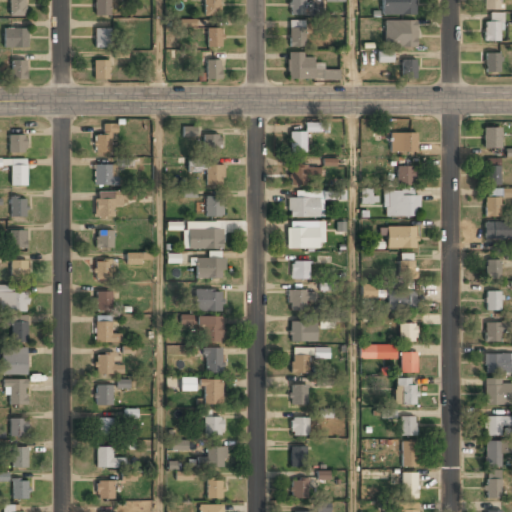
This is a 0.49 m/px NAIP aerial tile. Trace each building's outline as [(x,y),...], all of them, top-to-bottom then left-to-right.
[(8,0),(8,16),(24,16),(24,0),(8,0)] [(93,0),(93,15),(109,15),(109,0),(93,0)] [(219,0),(203,0),(203,16),(219,16),(219,0)] [(288,0),(288,15),(318,15),(318,0),(288,0)] [(414,15),(414,0),(381,0),(381,15),(414,15)] [(483,0),(483,10),(499,10),(499,0),(483,0)] [(485,41),(501,41),(501,13),(485,13),(485,41)] [(288,47),(305,47),(305,21),(288,21),(288,47)] [(384,47),(415,47),(415,21),(384,21),(384,47)] [(3,28),(3,48),(27,48),(27,28),(3,28)] [(109,28),(93,28),(93,48),(109,48),(109,28)] [(220,48),(220,28),(206,28),(206,48),(220,48)] [(393,51),(378,51),(377,63),(393,63),(393,51)] [(500,72),(500,52),(483,52),(483,72),(500,72)] [(286,53),(286,79),(313,79),(313,53),(286,53)] [(11,60),(11,80),(26,80),(26,60),(11,60)] [(93,60),(93,80),(109,80),(109,60),(93,60)] [(204,60),(204,79),(220,79),(220,60),(204,60)] [(401,79),(415,79),(415,60),(401,60),(401,79)] [(113,123),(103,124),(103,135),(93,135),(93,153),(114,153),(113,123)] [(184,135),(194,135),(194,127),(184,127),(184,135)] [(500,127),(482,127),(482,147),(500,147),(500,127)] [(288,152),(305,152),(305,132),(288,132),(288,152)] [(416,132),(389,132),(389,153),(416,153),(416,132)] [(26,134),(9,134),(9,149),(26,149),(26,134)] [(220,134),(202,134),(202,151),(220,151),(220,134)] [(500,184),(500,158),(485,158),(485,184),(500,184)] [(10,184),(26,184),(26,162),(9,163),(10,184)] [(112,164),(93,164),(93,186),(112,186),(112,164)] [(222,164),(204,164),(204,186),(222,186),(222,164)] [(318,166),(289,166),(289,184),(318,184),(318,166)] [(395,185),(414,185),(414,166),(395,166),(395,185)] [(500,217),(500,188),(484,188),(484,217),(500,217)] [(511,188),(501,188),(501,198),(511,197),(511,188)] [(414,190),(385,190),(385,217),(414,217),(414,190)] [(93,217),(113,217),(113,205),(122,205),(122,192),(93,192),(93,217)] [(9,216),(25,216),(25,195),(9,195),(9,216)] [(204,217),(222,217),(222,197),(204,197),(204,217)] [(319,217),(319,197),(286,197),(286,217),(319,217)] [(483,239),(511,239),(511,222),(483,222),(483,239)] [(415,227),(385,227),(385,248),(415,248),(415,227)] [(8,247),(26,247),(26,228),(8,228),(8,247)] [(182,230),(182,249),(220,249),(220,228),(195,228),(195,229),(182,230)] [(318,249),(318,228),(285,228),(285,249),(318,249)] [(113,231),(95,231),(95,249),(113,249),(113,231)] [(152,253),(125,252),(125,265),(142,265),(142,260),(151,260),(152,253)] [(222,277),(222,257),(195,257),(195,277),(222,277)] [(27,259),(9,259),(9,277),(27,277),(27,259)] [(398,279),(414,279),(414,259),(398,259),(398,279)] [(93,280),(110,280),(110,260),(93,260),(93,280)] [(499,260),(483,260),(483,280),(499,280),(499,260)] [(308,262),(289,262),(289,280),(308,280),(308,262)] [(0,311),(27,311),(27,287),(0,287),(0,311)] [(193,311),(220,311),(220,290),(193,290),(193,311)] [(111,291),(94,291),(94,309),(111,309),(111,291)] [(310,291),(286,291),(286,311),(310,311),(310,291)] [(387,291),(387,309),(415,309),(415,291),(387,291)] [(484,311),(500,311),(500,291),(484,291),(484,311)] [(193,313),(180,316),(181,325),(195,322),(193,313)] [(112,316),(94,316),(94,342),(119,342),(119,333),(112,333),(112,316)] [(200,342),(221,342),(221,316),(200,316),(200,342)] [(10,342),(26,342),(26,319),(10,319),(10,342)] [(315,342),(315,321),(288,321),(288,342),(315,342)] [(415,324),(398,324),(398,342),(415,342),(415,324)] [(500,342),(500,332),(511,332),(511,324),(483,324),(483,342),(500,342)] [(360,358),(395,358),(395,345),(360,345),(360,358)] [(25,347),(1,347),(1,374),(25,374),(25,347)] [(203,374),(221,374),(221,348),(203,348),(203,374)] [(291,374),(307,374),(307,350),(291,350),(291,374)] [(416,372),(415,352),(399,353),(399,373),(416,372)] [(93,374),(121,374),(121,364),(113,364),(113,353),(93,353),(93,374)] [(483,354),(483,373),(509,373),(509,354),(483,354)] [(315,387),(332,387),(332,375),(315,376),(315,387)] [(195,378),(180,377),(180,391),(195,391),(195,378)] [(415,378),(394,378),(394,404),(415,404),(415,378)] [(26,379),(4,379),(4,404),(26,404),(26,379)] [(117,388),(130,389),(130,379),(117,379),(117,388)] [(202,405),(221,405),(221,379),(202,379),(202,405)] [(483,405),(511,405),(511,381),(483,381),(483,405)] [(112,385),(93,385),(93,405),(112,405),(112,385)] [(306,385),(288,385),(288,406),(306,406),(306,385)] [(332,418),(333,408),(318,408),(318,418),(332,418)] [(137,409),(123,409),(124,418),(138,418),(137,409)] [(414,416),(400,416),(400,436),(414,436),(414,416)] [(221,417),(203,417),(203,437),(221,437),(221,417)] [(484,417),(484,434),(509,434),(509,417),(484,417)] [(8,436),(26,436),(26,418),(8,418),(8,436)] [(307,436),(307,418),(289,418),(289,436),(307,436)] [(96,436),(112,436),(112,419),(96,419),(96,436)] [(134,449),(135,440),(121,440),(120,449),(134,449)] [(187,450),(187,440),(171,440),(171,450),(187,450)] [(401,467),(414,467),(414,441),(401,441),(401,467)] [(500,454),(511,454),(511,442),(485,442),(484,467),(500,467),(500,454)] [(197,467),(225,467),(225,446),(205,446),(205,457),(197,457),(197,467)] [(305,446),(289,446),(289,467),(305,467),(305,446)] [(11,447),(11,467),(26,467),(26,447),(11,447)] [(124,468),(124,458),(112,458),(112,447),(95,447),(95,468),(124,468)] [(0,481),(8,481),(8,472),(0,471),(0,481)] [(136,480),(136,471),(120,472),(120,481),(136,480)] [(191,471),(175,472),(175,480),(192,480),(191,471)] [(401,498),(417,498),(416,472),(400,472),(401,498)] [(500,498),(500,472),(485,472),(485,498),(500,498)] [(11,479),(11,498),(28,498),(28,479),(11,479)] [(224,479),(205,480),(205,499),(225,498),(224,479)] [(306,480),(289,480),(289,499),(306,499),(306,480)] [(113,481),(95,481),(95,499),(113,499),(113,481)] [(330,511),(330,502),(316,502),(316,511),(330,511)] [(384,511),(417,511),(417,502),(384,503),(384,511)]
